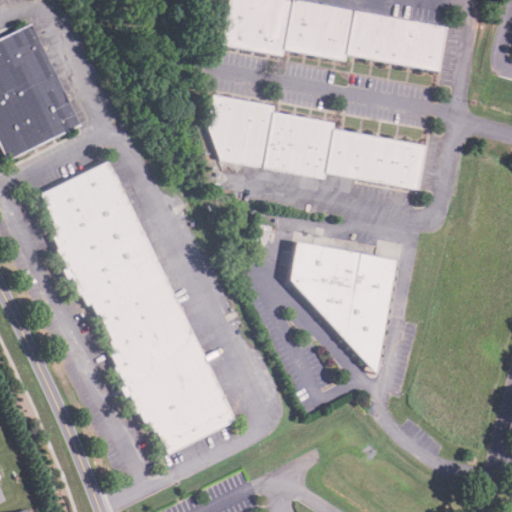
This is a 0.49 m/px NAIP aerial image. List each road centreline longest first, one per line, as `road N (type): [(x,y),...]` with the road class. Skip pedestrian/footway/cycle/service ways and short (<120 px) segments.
road 1 (tertiary): [(0,288),(98,511)]
road 2 (residential): [(480,511),(511,393)]
